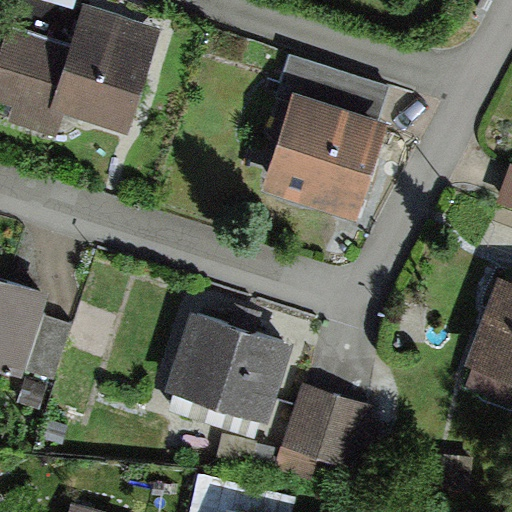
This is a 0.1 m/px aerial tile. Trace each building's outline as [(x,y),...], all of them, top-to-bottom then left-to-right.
[(127,127),(153,37),(78,16),(66,56),(5,39),(0,55),(0,109),(54,125),(59,107),(127,127)] [(288,100),(265,182),(356,207),(379,125),(288,100)] [(511,170),(507,169),(497,202),(511,206),(511,170)] [(0,252),(2,246),(0,245),(0,363),(19,369),(40,292),(0,281),(0,252)] [(511,287),(494,282),(460,398),(511,412),(511,287)] [(281,347),(187,316),(164,387),(258,417),(281,347)] [(366,407),(298,386),(271,470),(309,482),(317,457),(347,466),(366,407)] [(198,481),(191,511),(281,511),(284,501),(198,481)]
